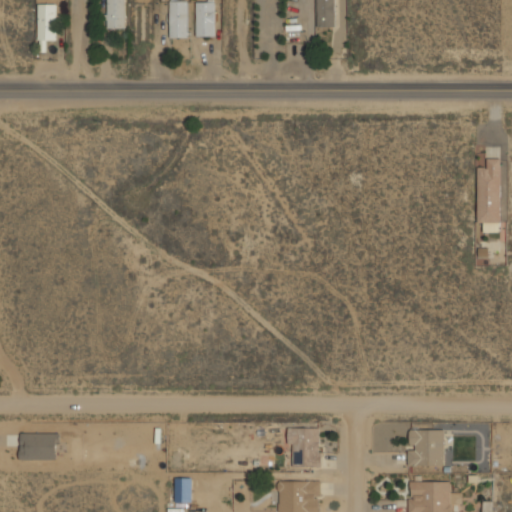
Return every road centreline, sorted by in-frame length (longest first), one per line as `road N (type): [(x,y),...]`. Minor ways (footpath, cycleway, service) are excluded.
road 1 (residential): [(0,405),(511,407)]
road 2 (secondary): [(0,89),(511,90)]
